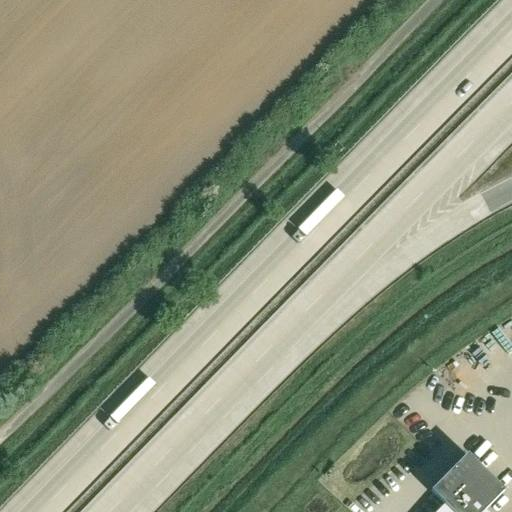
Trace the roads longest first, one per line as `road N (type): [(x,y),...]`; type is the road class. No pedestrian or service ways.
road 1 (motorway): [(511,32),(40,511)]
road 2 (track): [(0,430),(437,0)]
road 3 (motorway): [(267,353),(511,102)]
road 4 (motorway): [(267,353),(453,212),(511,189)]
road 5 (motorway): [(112,511),(267,353)]
